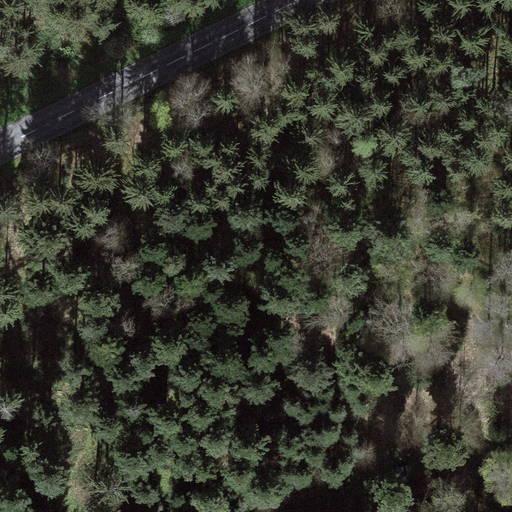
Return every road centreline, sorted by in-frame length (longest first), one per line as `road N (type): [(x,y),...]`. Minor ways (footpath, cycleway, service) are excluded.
road 1 (secondary): [(0,147),(298,0)]
road 2 (track): [(342,511),(511,454)]
